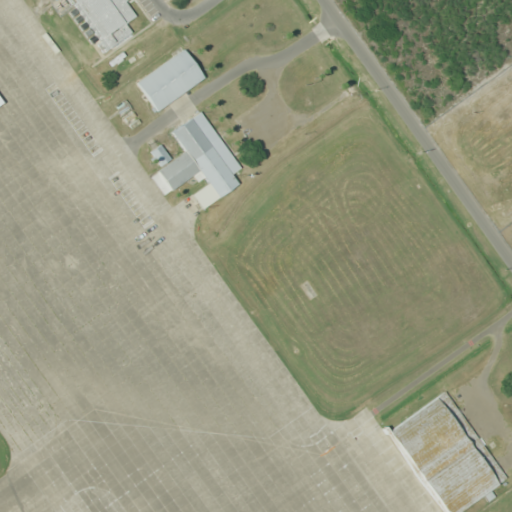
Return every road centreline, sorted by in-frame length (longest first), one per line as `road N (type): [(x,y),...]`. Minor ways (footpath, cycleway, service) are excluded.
road 1 (residential): [(326,0),(511,261)]
road 2 (residential): [(182,219),(386,84)]
road 3 (residential): [(342,22),(263,76),(253,119),(268,157)]
road 4 (residential): [(363,429),(511,337)]
